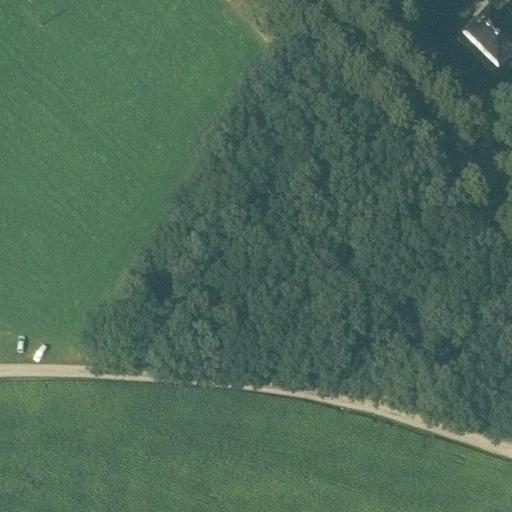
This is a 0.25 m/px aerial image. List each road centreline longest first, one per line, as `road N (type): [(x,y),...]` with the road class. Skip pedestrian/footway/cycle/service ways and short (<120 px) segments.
road 1 (track): [(0,418),(69,416),(345,451),(511,501)]
road 2 (residential): [(292,57),(461,226)]
